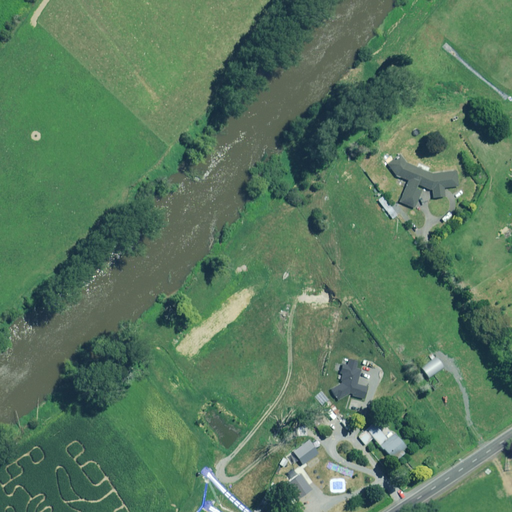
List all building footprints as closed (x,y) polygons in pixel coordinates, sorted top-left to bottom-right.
[(405,163),(399,155),(387,165),(395,176),(407,181),(399,202),(414,208),(421,190),(415,188),(417,184),(432,191),(432,198),(445,197),(444,188),(458,186),(456,171),(432,174),(405,163)] [(395,212),(383,197),(378,201),(389,216),(395,212)] [(429,356),(432,361),(421,368),(428,379),(443,369),(433,353),(429,356)] [(333,405),(329,408),(334,415),(338,411),(333,405)] [(424,414),(421,408),(414,412),(417,417),(424,414)] [(390,432),(384,437),(374,424),(358,437),(365,445),(373,438),(382,449),(394,464),(405,455),(402,451),(407,447),(395,432),(393,434),(390,432)] [(317,453),(307,440),(292,452),(302,465),(317,453)] [(437,465),(433,458),(426,464),(430,470),(437,465)] [(315,494),(311,488),(307,491),(311,497),(315,494)]
